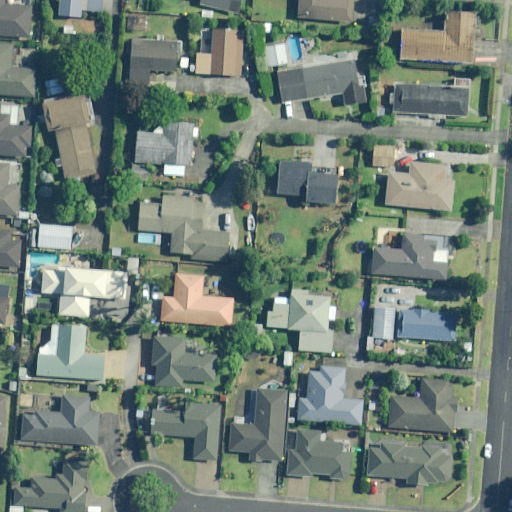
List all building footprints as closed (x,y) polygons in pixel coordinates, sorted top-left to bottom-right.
[(1,0),(0,0),(0,41),(23,43),(26,4),(1,2),(1,0)] [(77,0),(40,0),(39,26),(77,27),(77,0)] [(147,0),(181,9),(181,11),(219,22),(225,0),(147,0)] [(307,0),(244,0),(244,5),(281,8),(280,27),(338,31),(340,5),(308,3),(307,0)] [(427,24),(426,40),(385,36),(381,70),(453,77),(456,43),(455,43),(457,26),(427,24)] [(225,84),(225,74),(226,38),(195,37),(194,63),(179,63),(178,83),(225,84)] [(137,50),(114,48),(111,94),(134,96),(135,80),(158,81),(158,53),(137,52),(137,50)] [(20,76),(0,74),(0,58),(0,51),(0,50),(0,110),(18,112),(20,76)] [(268,53),(249,54),(251,78),(270,76),(268,53)] [(337,72),(260,81),(264,117),(341,109),(337,72)] [(64,93),(62,78),(45,80),(46,94),(64,93)] [(450,95),(376,91),(374,123),(448,127),(450,95)] [(71,105),(27,113),(33,142),(76,133),(71,105)] [(173,175),(175,144),(175,133),(148,131),(148,142),(122,141),(120,172),(173,175)] [(335,137),(315,136),(314,166),(334,167),(335,137)] [(0,169),(12,170),(13,139),(0,138),(0,169)] [(71,138),(40,143),(49,198),(81,193),(71,138)] [(394,158),(357,155),(356,176),(392,179),(394,158)] [(297,172),(264,170),(262,203),(289,205),(289,211),(321,213),(323,184),(296,183),(297,172)] [(394,175),(393,184),(372,183),(370,215),(431,219),(433,187),(432,187),(432,177),(394,175)] [(122,241),(157,244),(156,264),(213,267),(214,240),(186,239),(188,213),(125,208),(122,241)] [(57,235),(24,233),(23,259),(56,260),(57,235)] [(387,258),(359,256),(357,285),(416,288),(416,286),(433,286),(433,272),(417,271),(417,264),(422,264),(422,243),(387,243),(387,258)] [(76,322),(77,306),(110,307),(112,280),(78,278),(79,266),(44,265),(43,276),(26,275),(24,303),(42,304),(41,321),(76,322)] [(219,308),(187,307),(189,285),(160,283),(158,305),(146,305),(145,332),(218,335),(219,308)] [(316,299),(278,299),(278,312),(258,311),(257,320),(252,320),(251,336),(257,337),(257,338),(284,339),(283,358),(319,360),(320,338),(314,338),(315,318),(316,318),(316,299)] [(380,318),(356,317),(355,349),(379,350),(380,318)] [(441,323),(385,320),(383,347),(439,350),(441,323)] [(38,362),(22,362),(19,385),(89,390),(90,365),(70,364),(72,334),(40,332),(38,362)] [(201,365),(171,363),(172,347),(138,346),(135,395),(169,396),(170,391),(199,392),(201,365)] [(345,411),(329,409),(329,396),(330,393),(330,375),(309,375),(308,382),(294,382),(293,407),(282,406),(281,428),(343,433),(345,411)] [(406,388),(404,412),(375,410),(374,436),(438,440),(440,414),(433,413),(435,390),(406,388)] [(188,395),(187,412),(150,408),(148,431),(185,435),(183,458),(211,460),(213,438),(215,414),(214,414),(216,397),(188,395)] [(238,431),(215,429),(212,463),(234,465),(233,472),(264,476),(265,467),(265,460),(272,400),(242,397),(238,431)] [(73,407),(45,405),(44,420),(19,418),(18,425),(5,424),(2,448),(76,455),(77,441),(79,441),(81,423),(72,422),(73,407)] [(306,439),(282,437),(280,458),(272,458),(270,484),(330,488),(331,471),(333,471),(334,450),(305,448),(306,439)] [(437,464),(427,463),(428,456),(405,454),(405,461),(383,459),(384,452),(366,449),(365,457),(354,456),(351,488),(434,496),(437,464)] [(0,511),(68,511),(72,469),(42,467),(40,488),(16,486),(15,498),(0,496),(0,511)]
